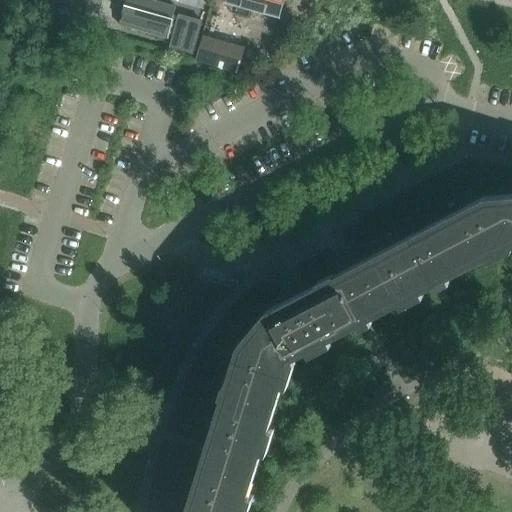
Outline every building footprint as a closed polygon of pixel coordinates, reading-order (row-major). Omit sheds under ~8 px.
[(167,39),(176,8),(147,0),(126,0),(119,25),(167,39)] [(271,18),(276,0),(220,0),(219,3),(238,9),(236,16),(261,22),(262,16),(271,18)] [(61,13),(59,20),(90,29),(92,22),(61,13)] [(180,15),(171,47),(194,54),(202,21),(180,15)] [(205,57),(244,70),(249,50),(211,38),(205,57)] [(511,200),(485,203),(363,267),(385,308),(507,244),(511,243),(511,200)] [(292,357),(385,308),(363,267),(337,280),(334,274),(341,271),(333,256),(334,251),(327,249),(319,254),(322,258),(313,263),(306,260),(299,264),(297,271),(303,282),(310,279),(313,285),(317,283),(319,284),(321,289),(270,315),(244,347),(192,511),(240,511),(288,361),(292,357)]
